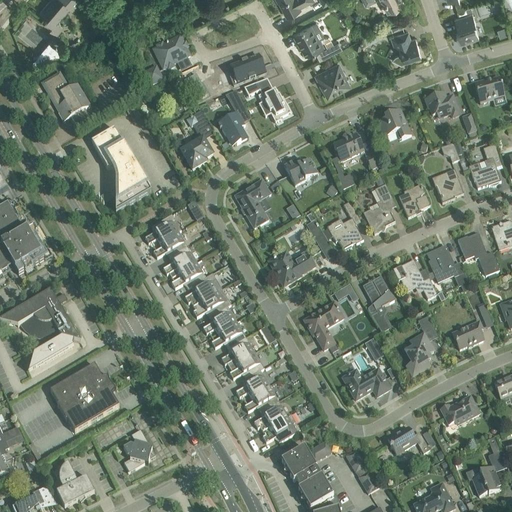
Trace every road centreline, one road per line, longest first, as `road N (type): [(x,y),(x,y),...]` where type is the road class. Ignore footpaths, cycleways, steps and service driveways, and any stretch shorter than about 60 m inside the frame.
road 1 (residential): [(511,357),(354,431),(327,410),(272,315)]
road 2 (residential): [(100,247),(123,233),(247,449)]
road 3 (residential): [(272,315),(424,232),(511,199)]
road 4 (residential): [(272,315),(215,217),(211,194),(229,171),(315,121)]
road 5 (tertiary): [(226,460),(100,247)]
road 6 (tertiary): [(82,258),(209,469)]
road 7 (tertiary): [(100,247),(0,75)]
road 8 (tertiary): [(0,115),(82,258)]
road 9 (residential): [(315,121),(446,66)]
road 10 (residential): [(272,38),(262,13),(245,8),(201,30),(197,39),(211,58)]
road 11 (unknown): [(93,345),(19,387),(0,353)]
